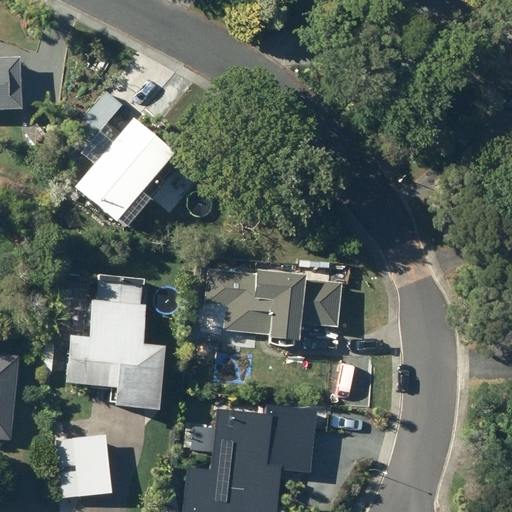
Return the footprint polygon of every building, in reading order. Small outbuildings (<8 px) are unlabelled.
[(0,117),(10,117),(10,63),(0,62),(0,117)] [(89,148),(79,160),(86,166),(58,198),(99,234),(161,162),(120,126),(109,139),(98,130),(116,108),(100,94),(74,124),(91,139),(86,145),(89,148)] [(388,147),(372,156),(388,183),(403,175),(388,147)] [(93,230),(60,229),(60,253),(93,253),(93,230)] [(256,338),(255,347),(287,350),(289,328),(329,332),(334,288),(202,273),(198,307),(218,309),(216,334),(256,338)] [(136,312),(131,311),(134,286),(91,282),(89,305),(83,304),(78,346),(58,344),(53,392),(102,397),(100,416),(144,421),(151,355),(131,353),(136,312)] [(0,444),(4,445),(13,362),(0,360),(0,444)] [(180,468),(174,511),(268,511),(274,467),(301,470),(309,408),(261,402),(260,414),(211,408),(207,444),(194,442),(192,455),(205,456),(205,461),(194,460),(193,469),(180,468)] [(102,499),(98,442),(66,445),(71,501),(102,499)]
